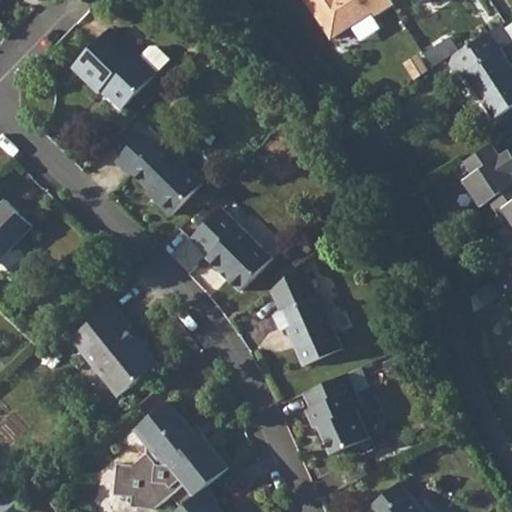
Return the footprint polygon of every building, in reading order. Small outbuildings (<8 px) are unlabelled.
[(378,18),(395,8),(389,0),(307,0),(332,38),(336,40),(375,15),(378,18)] [(511,40),(502,24),(448,60),(459,77),(465,73),(495,119),(511,107),(511,65),(501,49),(511,42),(511,40)] [(118,29),(81,66),(106,91),(109,87),(129,107),(163,73),(146,56),(118,29)] [(146,56),(163,73),(176,59),(162,45),(157,45),(146,56)] [(154,128),(122,160),(136,174),(139,171),(165,196),(161,199),(177,215),(210,183),(154,128)] [(490,146),(464,164),(473,177),(465,183),(480,207),(489,202),(511,187),(511,179),(511,177),(511,176),(511,162),(507,155),(499,160),(490,146)] [(511,187),(489,202),(505,227),(511,223),(511,224),(511,187)] [(0,259),(35,225),(8,198),(0,205),(0,259)] [(228,206),(195,239),(213,256),(214,259),(225,270),(228,266),(235,273),(231,276),(245,290),(279,257),(228,206)] [(308,263),(275,289),(285,310),(278,313),(285,329),(292,326),(309,363),(347,347),(331,310),(333,309),(326,292),(322,294),(308,263)] [(475,264),(468,269),(474,280),(482,275),(475,264)] [(119,304),(78,336),(124,394),(163,362),(152,348),(149,350),(132,328),(135,325),(119,304)] [(353,372),(310,391),(316,407),(312,409),(319,425),(324,423),(336,452),(374,436),(361,407),(367,405),(353,372)] [(187,484),(197,496),(208,486),(232,466),(206,434),(201,438),(171,402),(137,430),(150,446),(149,454),(159,466),(174,468),(187,484)] [(132,507),(156,509),(173,496),(187,484),(174,468),(159,466),(149,454),(134,465),(118,465),(116,496),(133,497),(132,507)] [(433,511),(408,479),(376,505),(381,511),(433,511)] [(182,507),(197,496),(187,484),(173,496),(182,507)] [(182,507),(175,511),(224,511),(218,503),(219,502),(208,486),(197,496),(182,507)] [(7,487),(0,493),(0,511),(3,511),(20,500),(7,487)] [(30,511),(20,500),(3,511),(30,511)]
